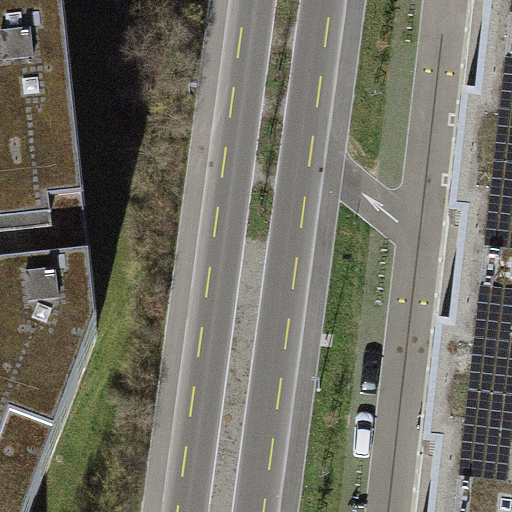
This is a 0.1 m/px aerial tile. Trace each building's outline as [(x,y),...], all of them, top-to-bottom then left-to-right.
[(0,0),(0,150),(78,143),(62,0),(0,0)] [(511,0),(474,0),(456,167),(511,172),(511,0)] [(78,143),(0,150),(0,348),(82,379),(98,337),(78,143)] [(430,397),(511,406),(511,172),(456,167),(430,397)] [(0,511),(32,511),(82,379),(0,348),(0,511)] [(417,511),(511,511),(511,406),(430,397),(417,511)]
